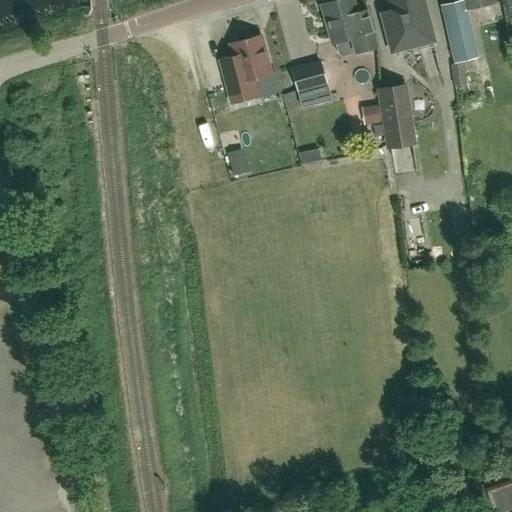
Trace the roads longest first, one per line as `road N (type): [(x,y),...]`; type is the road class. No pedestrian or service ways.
road 1 (residential): [(79,511),(0,204)]
road 2 (residential): [(0,68),(223,0)]
